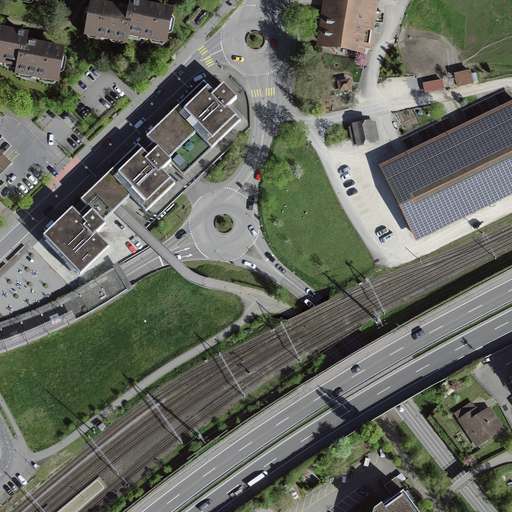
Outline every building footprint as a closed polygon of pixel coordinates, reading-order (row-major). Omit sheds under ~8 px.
[(334,0),(327,43),(368,50),(376,0),(334,0)] [(126,35),(130,12),(89,5),(84,35),(125,42),(126,35)] [(130,12),(126,35),(168,42),(173,14),(131,7),(130,12)] [(0,61),(20,65),(24,43),(25,36),(0,31),(0,61)] [(24,43),(20,65),(18,74),(57,81),(63,50),(24,43)] [(457,82),(474,79),(472,65),(455,68),(457,82)] [(444,79),(425,81),(426,88),(444,86),(444,79)] [(350,81),(339,82),(340,91),(351,89),(350,81)] [(154,147),(183,177),(241,122),(228,108),(237,100),(224,86),(214,96),(204,85),(147,139),(154,147)] [(511,186),(511,103),(381,167),(414,234),(511,186)] [(371,140),(368,127),(357,129),(360,142),(371,140)] [(175,185),(146,155),(138,147),(109,175),(131,197),(147,213),(175,185)] [(131,197),(109,175),(96,188),(81,202),(88,209),(79,218),(73,211),(44,239),(81,276),(109,248),(96,235),(105,226),(103,224),(118,209),(131,197)] [(506,433),(486,406),(459,426),(478,453),(506,433)] [(418,511),(406,495),(378,511),(418,511)]
